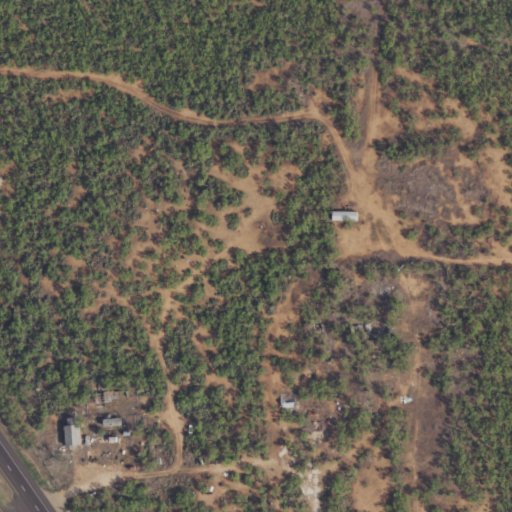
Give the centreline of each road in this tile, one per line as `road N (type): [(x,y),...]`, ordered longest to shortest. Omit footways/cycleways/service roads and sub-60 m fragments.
road 1 (track): [(331,263),(375,0)]
road 2 (track): [(331,263),(511,290)]
